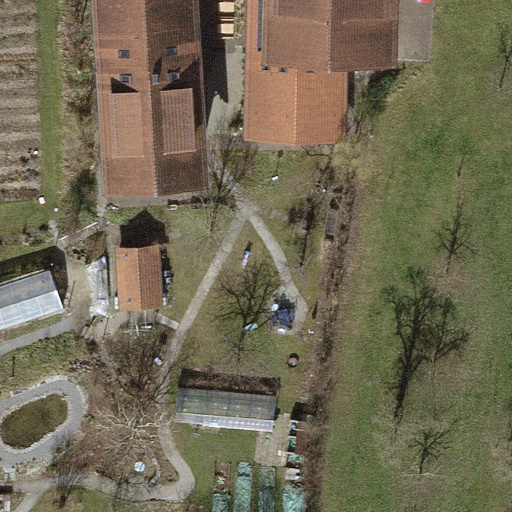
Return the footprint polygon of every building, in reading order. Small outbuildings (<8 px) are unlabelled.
[(203,0),(92,0),(104,214),(215,208),(203,0)] [(266,0),(265,87),(396,89),(397,12),(415,12),(415,0),(266,0)] [(168,320),(163,257),(122,260),(127,323),(168,320)] [(0,329),(71,309),(59,265),(0,281),(0,329)] [(282,406),(181,400),(180,426),(280,432),(282,406)]
